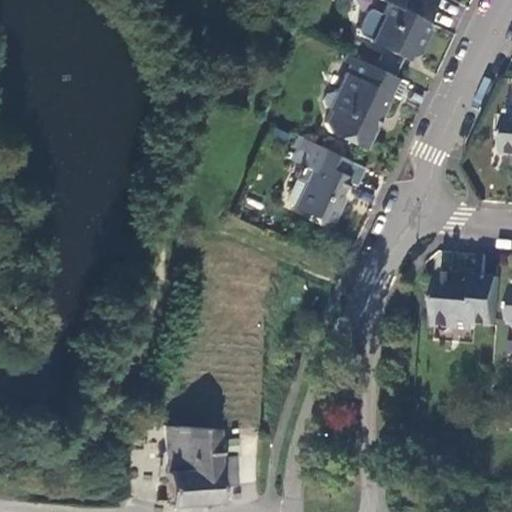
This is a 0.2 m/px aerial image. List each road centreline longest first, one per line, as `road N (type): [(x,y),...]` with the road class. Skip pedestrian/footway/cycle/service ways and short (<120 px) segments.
road 1 (residential): [(373,287),(336,347),(309,419),(293,511)]
road 2 (residential): [(508,0),(432,154),(420,211)]
road 3 (residential): [(374,507),(373,287)]
